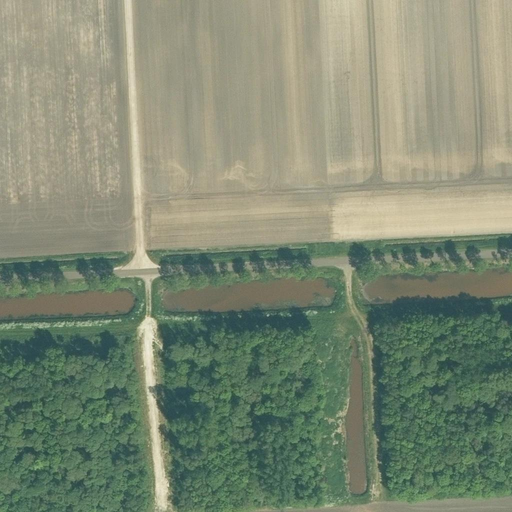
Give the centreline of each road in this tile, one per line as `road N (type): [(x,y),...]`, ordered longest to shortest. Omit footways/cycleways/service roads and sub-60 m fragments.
road 1 (unclassified): [(0,278),(511,252)]
road 2 (track): [(511,302),(0,328)]
road 3 (track): [(129,0),(146,319)]
road 4 (track): [(346,260),(352,312),(373,363),(378,486),(361,510)]
